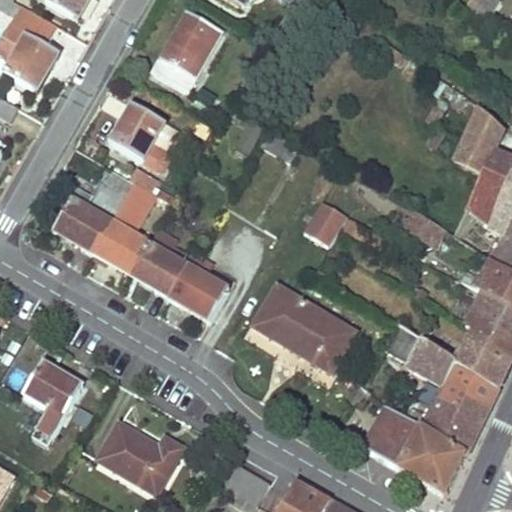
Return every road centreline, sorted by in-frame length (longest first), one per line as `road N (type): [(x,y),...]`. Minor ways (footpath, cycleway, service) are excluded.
road 1 (residential): [(398,511),(270,443),(204,389),(0,261)]
road 2 (residential): [(140,0),(0,239)]
